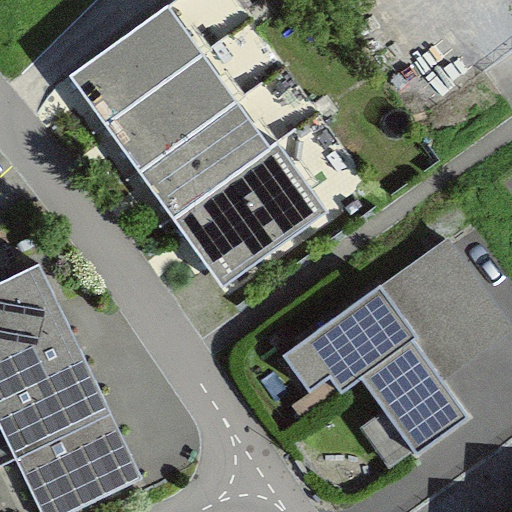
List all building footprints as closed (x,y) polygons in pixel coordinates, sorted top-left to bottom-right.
[(192,0),(213,29),(205,34),(269,119),(271,118),(243,81),(283,52),(244,0),(192,0)] [(108,137),(206,69),(172,20),(74,88),(108,137)] [(108,137),(141,183),(238,115),(206,69),(108,137)] [(175,231),(272,163),(238,115),(141,183),(175,231)] [(272,163),(175,231),(225,302),(328,229),(279,158),(272,163)] [(511,333),(450,247),(377,302),(414,353),(439,387),(511,335),(511,333)] [(42,273),(0,293),(0,475),(17,466),(114,421),(42,273)] [(377,302),(286,369),(311,403),(331,388),(343,405),(362,390),(414,353),(377,302)] [(439,387),(414,353),(362,390),(418,469),(470,431),(439,387)] [(114,421),(17,466),(38,511),(89,511),(145,486),(114,421)]
